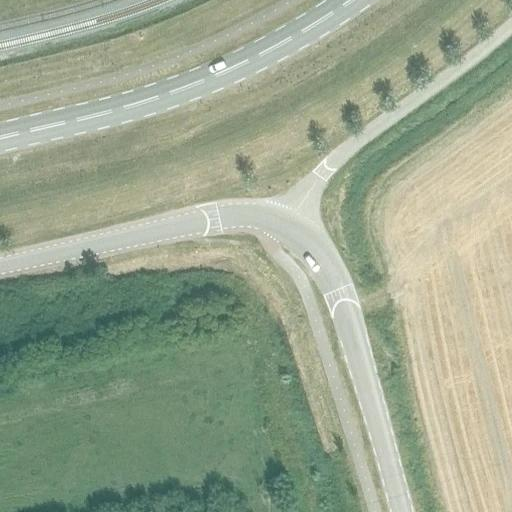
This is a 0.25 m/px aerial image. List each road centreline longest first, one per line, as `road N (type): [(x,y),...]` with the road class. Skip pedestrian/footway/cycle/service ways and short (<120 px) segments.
road 1 (tertiary): [(0,136),(146,99),(254,57),(354,0)]
road 2 (tertiary): [(395,511),(335,294),(312,248),(285,218)]
road 3 (unclassified): [(285,218),(342,151),(511,23)]
road 4 (tertiary): [(0,268),(217,216),(285,218)]
